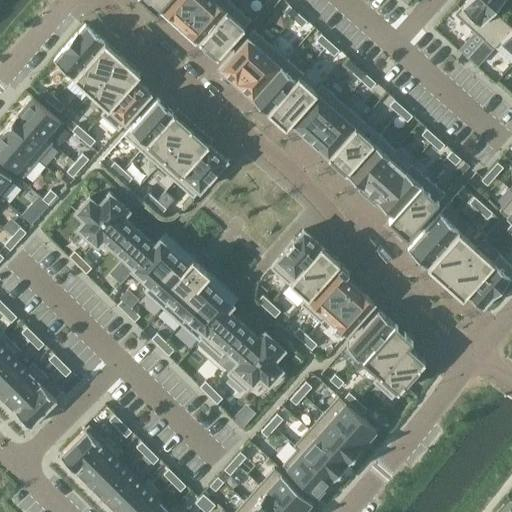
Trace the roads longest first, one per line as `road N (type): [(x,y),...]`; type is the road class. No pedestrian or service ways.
road 1 (residential): [(478,356),(102,0)]
road 2 (residential): [(347,511),(478,356)]
